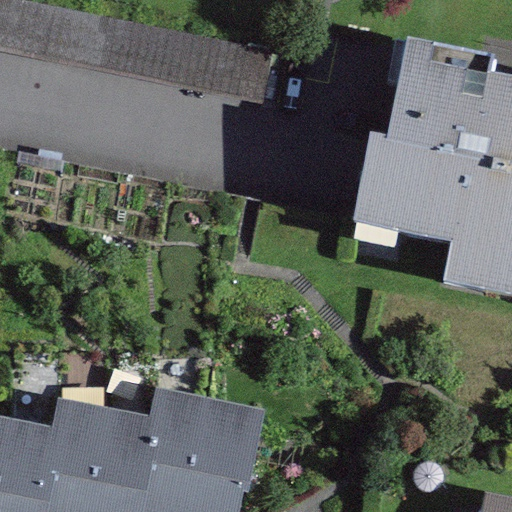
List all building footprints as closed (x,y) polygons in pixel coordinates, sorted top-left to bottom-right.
[(272,50),(0,0),(0,53),(262,102),(272,50)] [(493,35),(406,19),(389,113),(370,110),(351,209),(450,227),(442,270),(511,282),(511,58),(489,55),(493,35)] [(184,511),(206,410),(157,400),(152,430),(136,511),(184,511)] [(232,511),(253,420),(206,410),(184,511),(232,511)] [(89,511),(107,422),(60,411),(54,441),(40,511),(89,511)] [(136,511),(152,430),(107,422),(89,511),(136,511)] [(0,480),(10,432),(0,430),(0,480)] [(40,511),(54,441),(10,432),(0,480),(0,511),(40,511)]
